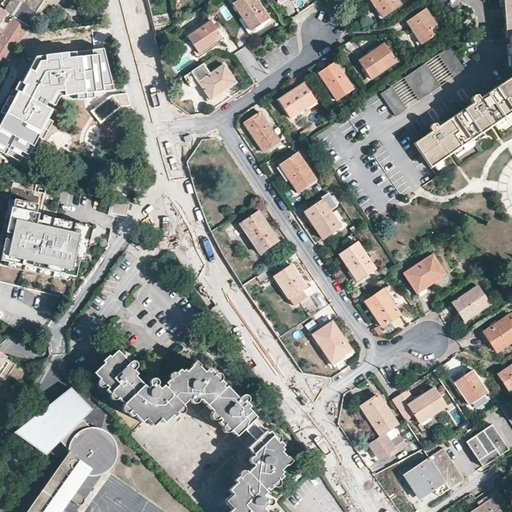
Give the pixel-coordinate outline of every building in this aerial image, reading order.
[(0,72),(20,42),(32,50),(42,35),(30,27),(39,14),(45,18),(54,6),(55,7),(59,0),(28,0),(25,6),(16,0),(12,0),(6,11),(0,6),(0,72)] [(270,18),(257,0),(237,0),(233,3),(251,30),(270,18)] [(370,0),(382,17),(402,3),(400,0),(370,0)] [(511,0),(506,0),(509,41),(509,46),(511,76),(479,99),(439,127),(419,140),(413,145),(430,169),(495,123),(511,110),(511,0)] [(406,22),(411,29),(421,44),(440,32),(425,9),(406,22)] [(473,22),(468,17),(464,21),(469,26),(473,22)] [(187,36),(202,26),(197,18),(182,28),(187,36)] [(210,20),(202,26),(187,36),(199,53),(222,37),(210,20)] [(421,44),(411,29),(408,30),(413,37),(411,38),(417,47),(421,44)] [(396,61),(383,43),(358,61),(371,79),(396,61)] [(36,56),(0,120),(0,149),(22,160),(60,93),(112,88),(101,48),(36,56)] [(393,116),(465,74),(451,50),(380,92),(393,116)] [(353,89),(335,62),(319,73),(336,100),(353,89)] [(237,82),(224,64),(198,82),(210,100),(237,82)] [(316,101),(303,83),(278,100),(290,118),(303,109),(305,112),(317,104),(315,101),(316,101)] [(279,141),(260,112),(244,123),(263,152),(279,141)] [(459,159),(476,151),(473,145),(456,153),(459,159)] [(316,180),(297,153),(279,165),(297,193),(316,180)] [(328,196),(322,200),(328,209),(333,205),(328,196)] [(130,216),(133,201),(117,197),(114,212),(130,216)] [(71,273),(77,275),(81,259),(82,253),(84,245),(84,242),(87,229),(43,219),(39,218),(40,212),(37,211),(39,203),(16,198),(14,204),(13,204),(7,230),(9,231),(7,237),(6,236),(4,244),(3,249),(3,250),(2,252),(4,252),(2,258),(10,260),(71,273)] [(328,209),(322,200),(304,213),(322,239),(340,227),(328,209)] [(1,243),(4,244),(6,236),(7,237),(9,231),(7,230),(13,204),(10,203),(6,219),(3,233),(1,243)] [(279,241),(258,211),(240,224),(260,254),(279,241)] [(43,219),(87,229),(89,223),(86,222),(86,223),(48,215),(48,214),(44,213),(43,219)] [(82,253),(81,259),(86,260),(87,257),(86,256),(88,246),(89,247),(90,243),(89,243),(93,225),(89,224),(90,223),(89,223),(87,229),(84,242),(84,245),(82,253)] [(375,270),(356,242),(338,254),(357,281),(375,270)] [(446,274),(432,254),(404,274),(417,294),(446,274)] [(10,260),(9,264),(23,268),(40,271),(56,275),(70,278),(71,273),(10,260)] [(305,284),(292,265),(274,277),(295,310),(311,300),(304,291),(310,287),(307,282),(305,284)] [(490,304),(478,285),(452,303),(464,322),(490,304)] [(401,315),(383,288),(364,301),(382,327),(401,315)] [(321,293),(314,298),(321,308),(328,304),(321,293)] [(511,316),(510,314),(484,333),(496,351),(511,340),(511,316)] [(352,349),(332,320),(321,327),(320,326),(317,328),(318,329),(311,334),(331,363),(352,349)] [(244,430),(253,422),(257,418),(245,406),(249,402),(249,399),(247,396),(245,395),(242,396),(239,399),(212,371),(209,373),(207,371),(205,372),(196,362),(186,372),(182,368),(161,389),(157,386),(158,384),(158,381),(155,379),(151,380),(150,381),(150,384),(150,386),(147,389),(136,376),(138,374),(135,371),(137,368),(138,367),(137,363),(134,362),(130,363),(130,364),(118,351),(110,358),(109,356),(103,362),(104,364),(94,374),(142,423),(146,419),(153,426),(160,419),(164,423),(188,400),(190,400),(192,404),(194,405),(195,405),(198,403),(199,400),(201,400),(236,437),(244,430)] [(508,390),(511,387),(511,363),(497,374),(508,390)] [(487,393),(472,370),(454,383),(469,405),(487,393)] [(511,394),(511,387),(508,390),(507,390),(503,384),(500,387),(506,395),(510,393),(511,395),(511,394)] [(446,406),(434,387),(406,406),(418,424),(446,406)] [(92,411),(71,390),(16,434),(46,455),(60,442),(69,451),(68,455),(69,457),(29,511),(53,511),(81,475),(82,475),(84,476),(85,476),(86,477),(87,477),(91,478),(99,477),(103,475),(109,472),(113,467),(116,462),(117,459),(117,455),(117,449),(115,443),(114,440),(109,434),(104,431),(101,430),(95,429),(91,429),(82,420),(92,411)] [(386,402),(380,393),(360,406),(379,434),(368,442),(379,458),(384,454),(390,455),(390,450),(397,446),(391,439),(386,431),(397,424),(383,404),(386,402)] [(511,398),(505,403),(499,406),(511,425),(511,398)] [(264,433),(253,422),(244,430),(255,442),(264,433)] [(507,449),(491,423),(465,440),(482,466),(507,449)] [(265,432),(264,433),(255,442),(247,449),(253,454),(253,456),(251,457),(250,459),(250,463),(252,465),(253,465),(253,467),(229,490),(232,494),(225,501),(232,509),(229,511),(265,511),(263,509),(266,506),(270,507),(271,506),(273,506),(274,503),(273,501),(271,500),(269,498),(268,498),(266,499),(263,496),(283,477),(280,474),(291,462),(281,452),(283,450),(265,432)] [(408,443),(400,433),(391,439),(397,446),(390,450),(390,455),(408,443)] [(445,482),(449,489),(464,479),(442,447),(428,457),(445,482)] [(445,482),(428,457),(405,473),(421,498),(445,482)] [(76,493),(87,477),(86,477),(85,476),(84,476),(82,475),(81,475),(53,511),(61,511),(62,511),(70,500),(76,493)] [(497,490),(490,494),(493,498),(480,506),(470,511),(502,511),(509,507),(497,490)] [(83,498),(76,493),(70,500),(78,506),(80,506),(83,505),(84,503),(84,500),(83,498)] [(493,498),(490,494),(478,503),(480,506),(493,498)]
